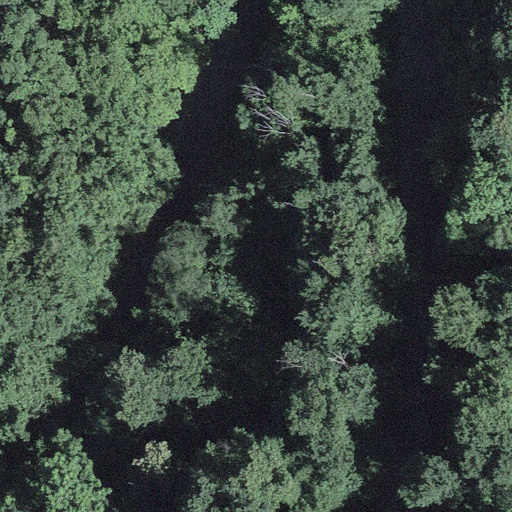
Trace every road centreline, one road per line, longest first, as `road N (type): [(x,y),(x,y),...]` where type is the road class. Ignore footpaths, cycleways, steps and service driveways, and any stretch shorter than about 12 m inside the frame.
road 1 (residential): [(0,448),(56,394),(119,303),(188,165),(243,0)]
road 2 (residential): [(420,0),(428,78),(415,511)]
